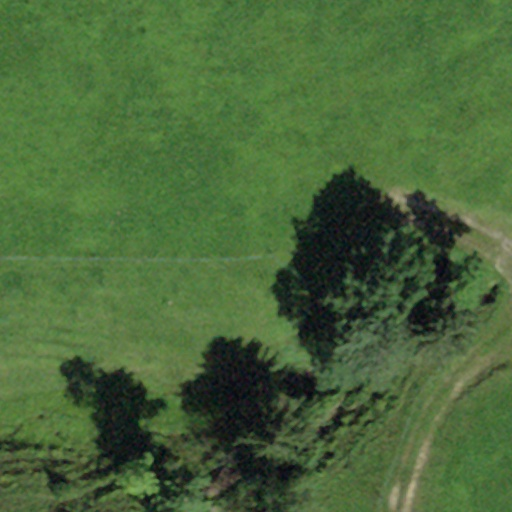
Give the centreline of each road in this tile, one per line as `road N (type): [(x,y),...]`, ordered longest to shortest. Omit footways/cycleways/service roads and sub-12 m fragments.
road 1 (track): [(182,0),(325,155),(399,198),(496,229),(511,246)]
road 2 (track): [(511,322),(447,378),(418,436),(402,511)]
